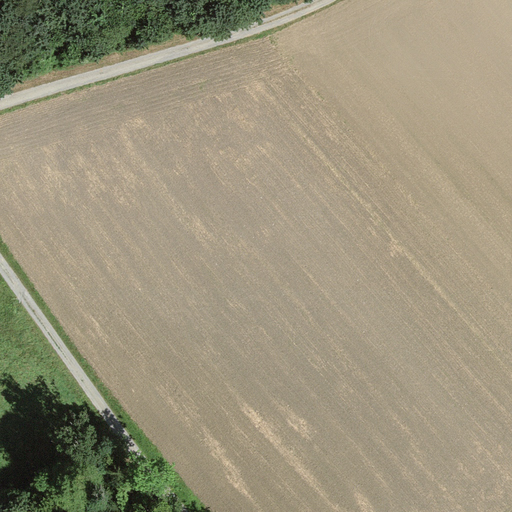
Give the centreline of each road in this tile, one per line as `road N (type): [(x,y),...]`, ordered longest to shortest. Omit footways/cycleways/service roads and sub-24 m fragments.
road 1 (track): [(324,0),(280,22),(0,107)]
road 2 (track): [(0,258),(117,426),(193,511)]
